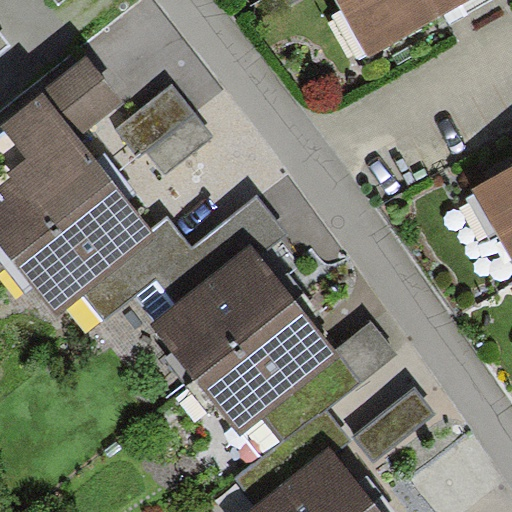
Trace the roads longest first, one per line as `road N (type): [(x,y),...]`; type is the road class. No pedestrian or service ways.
road 1 (residential): [(177,0),(511,455)]
road 2 (unknown): [(310,178),(511,53)]
